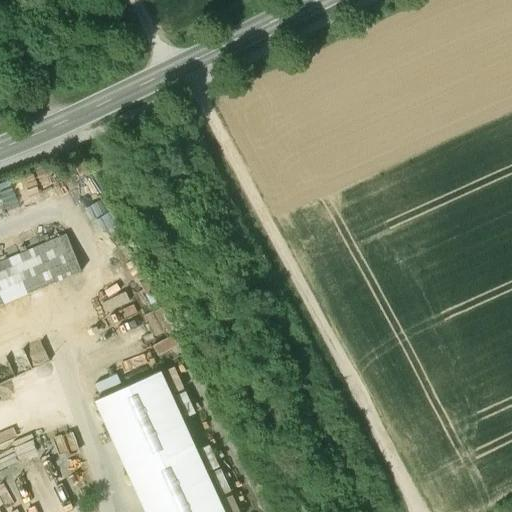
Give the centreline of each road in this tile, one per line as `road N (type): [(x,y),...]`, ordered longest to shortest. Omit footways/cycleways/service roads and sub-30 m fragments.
road 1 (track): [(185,63),(418,511)]
road 2 (tertiary): [(0,149),(318,0)]
